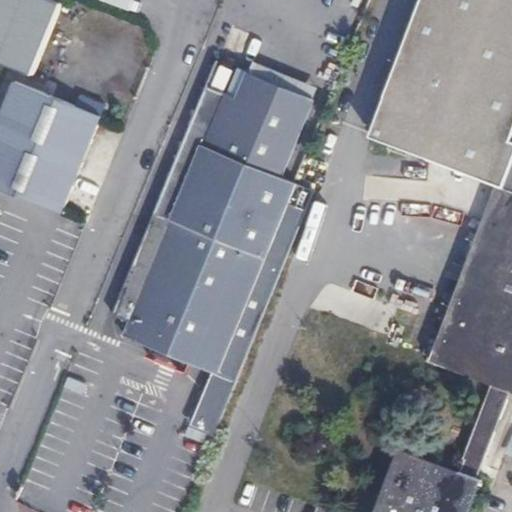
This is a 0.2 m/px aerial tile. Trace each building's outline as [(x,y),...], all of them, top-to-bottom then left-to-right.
[(0,0),(0,54),(36,69),(66,0),(0,0)] [(511,0),(422,0),(372,134),(459,168),(511,37),(511,0)] [(511,37),(459,168),(497,183),(511,188),(511,37)] [(241,70),(230,95),(241,100),(252,74),(241,70)] [(197,117),(190,133),(287,174),(317,101),(252,74),(241,100),(230,95),(229,95),(216,125),(197,117)] [(0,121),(0,182),(65,211),(105,113),(20,76),(0,121)] [(209,87),(197,117),(216,125),(229,95),(209,87)] [(287,174),(190,133),(118,311),(136,318),(128,336),(224,375),(303,180),(287,174)] [(511,188),(497,183),(431,361),(490,384),(462,458),(464,459),(460,471),(398,447),(373,511),(470,511),(483,479),(479,477),(511,393),(511,188)]
